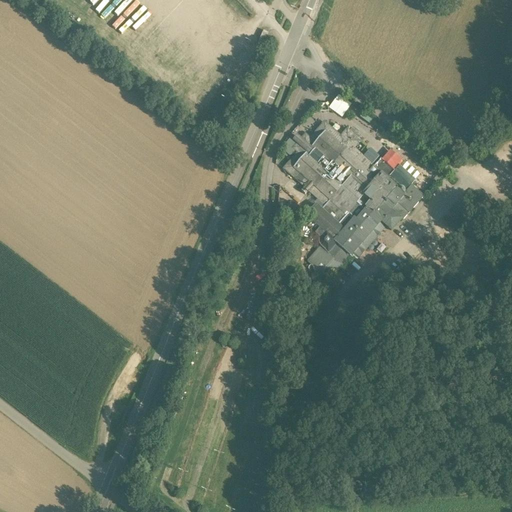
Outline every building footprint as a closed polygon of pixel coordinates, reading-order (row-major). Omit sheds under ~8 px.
[(351,105),(338,95),(329,108),(342,117),(351,105)] [(359,141),(347,130),(341,137),(325,122),(309,139),(305,135),(293,148),(298,152),(283,168),(303,186),(300,190),(304,194),(307,190),(323,205),(334,214),(338,209),(342,205),(348,210),(354,204),(368,216),(360,225),(352,218),(342,229),(336,223),(336,224),(320,209),(315,204),(306,214),(308,216),(329,235),(334,240),(333,241),(349,256),(353,252),(358,257),(386,226),(381,221),(405,195),(403,194),(386,178),(373,166),(353,148),(359,141)] [(393,170),(380,158),(373,166),(386,178),(393,170)] [(411,185),(403,194),(405,195),(381,221),(386,226),(392,231),(423,197),(411,185)] [(368,216),(354,204),(348,210),(342,205),(338,209),(344,215),(346,213),(352,218),(360,225),(368,216)] [(338,209),(334,214),(323,205),(320,209),(336,224),(336,223),(344,215),(338,209)] [(329,235),(308,216),(303,221),(320,236),(324,240),(329,235)] [(329,235),(324,240),(320,236),(318,239),(319,243),(321,244),(315,250),(319,253),(316,256),(319,259),(313,266),(328,279),(334,272),(327,265),(337,253),(329,246),(333,241),(334,240),(329,235)] [(349,256),(333,241),(329,246),(337,253),(327,265),(334,272),(349,256)] [(384,242),(375,250),(381,256),(389,248),(384,242)] [(320,281),(322,279),(322,276),(321,273),(318,272),(315,272),(313,274),(313,277),(314,280),(317,281),(320,281)]
